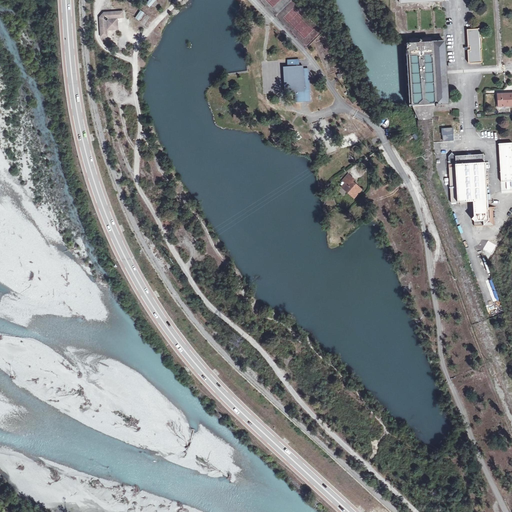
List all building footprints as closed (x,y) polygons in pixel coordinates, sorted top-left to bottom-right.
[(147,0),(146,2),(152,9),(159,3),(155,0),(147,0)] [(121,8),(97,10),(99,35),(104,35),(104,28),(116,28),(115,16),(121,16),(121,8)] [(145,25),(150,16),(140,10),(134,18),(145,25)] [(479,30),(466,30),(467,47),(469,47),(469,50),(466,50),(467,63),(468,63),(480,63),(480,50),(481,50),(480,39),(479,30)] [(431,120),(431,116),(433,107),(438,106),(438,103),(447,103),(443,41),(430,42),(430,38),(427,39),(427,35),(426,34),(424,34),(423,35),(423,39),(420,39),(420,43),(417,43),(417,40),(416,40),(415,36),(414,35),(413,35),(412,36),(411,40),(411,41),(411,43),(405,43),(408,102),(409,107),(411,107),(416,118),(418,121),(431,120)] [(287,67),(286,67),(289,92),(296,92),(297,102),(301,101),(301,100),(306,99),(310,99),(307,71),(302,71),(301,65),(298,66),(297,60),(286,61),(287,67)] [(511,92),(506,93),(498,94),(498,107),(511,106),(511,92)] [(452,128),(440,129),(440,135),(442,135),(442,142),(452,141),(451,134),(452,134),(452,128)] [(292,136),(295,141),(301,137),(298,132),(292,136)] [(354,133),(338,139),(342,149),(357,144),(354,133)] [(511,143),(504,144),(499,145),(501,172),(506,172),(511,171),(511,143)] [(449,165),(484,163),(483,154),(456,156),(451,153),(448,156),(449,165)] [(484,163),(449,165),(452,202),(473,201),(474,217),(472,219),(475,221),(475,226),(494,224),(493,200),(487,201),(484,163)] [(349,184),(346,180),(343,183),(340,180),(337,184),(340,187),(336,190),(348,202),(355,194),(348,185),(349,184)]
